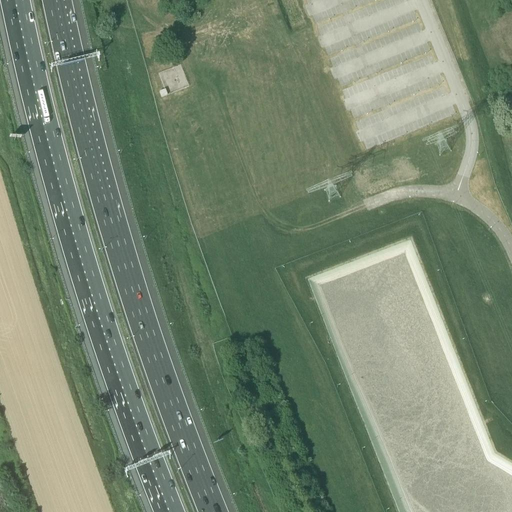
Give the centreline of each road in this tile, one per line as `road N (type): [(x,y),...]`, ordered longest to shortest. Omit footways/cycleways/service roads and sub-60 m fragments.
road 1 (motorway): [(211,511),(113,230),(54,0)]
road 2 (motorway): [(16,0),(51,159),(169,511)]
